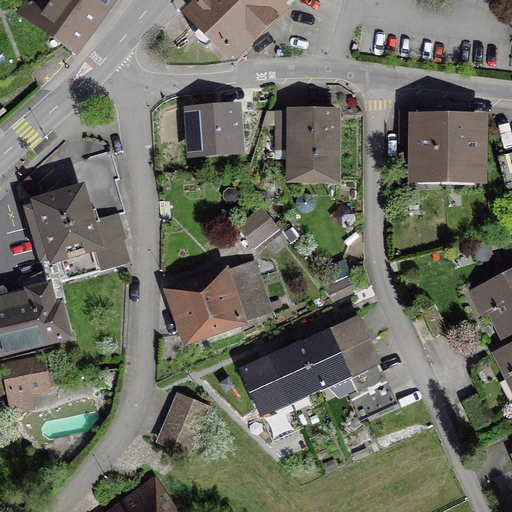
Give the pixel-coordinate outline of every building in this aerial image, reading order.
[(53,0),(41,19),(92,53),(127,0),(53,0)] [(295,0),(212,0),(199,13),(240,55),(297,1),(295,0)] [(354,113),(281,113),(281,142),(303,142),(303,183),(354,183),(354,113)] [(258,126),(241,122),(237,140),(253,144),(258,126)] [(475,178),(476,123),(421,122),(420,177),(475,178)] [(70,163),(77,190),(26,204),(50,280),(128,258),(99,154),(70,163)] [(257,261),(172,290),(189,339),(274,310),(257,261)] [(315,275),(334,301),(353,293),(346,277),(349,276),(343,261),(315,275)] [(0,355),(66,336),(50,280),(0,294),(0,355)] [(511,286),(488,297),(511,348),(511,286)] [(434,305),(421,311),(434,338),(446,332),(434,305)] [(364,333),(357,318),(319,334),(288,347),(257,361),(239,369),(270,442),(303,428),(291,400),(341,378),(359,420),(366,417),(348,375),(377,363),(364,333)] [(511,349),(502,354),(511,376),(511,349)] [(42,361),(0,366),(0,394),(10,393),(12,413),(29,410),(26,392),(46,389),(42,361)] [(392,398),(386,384),(379,369),(377,363),(348,375),(366,417),(395,404),(392,398)] [(476,396),(462,402),(473,428),(487,422),(476,396)] [(211,413),(185,401),(166,444),(193,455),(211,413)] [(171,511),(156,491),(128,511),(171,511)]
